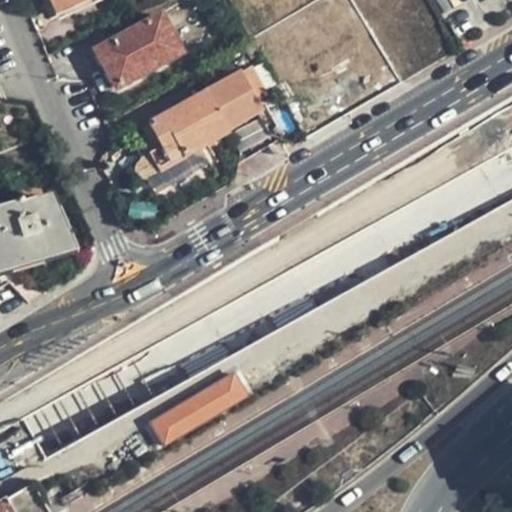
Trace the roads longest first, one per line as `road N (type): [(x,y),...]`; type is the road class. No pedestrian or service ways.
road 1 (trunk): [(511,175),(0,464)]
road 2 (secondary): [(511,59),(131,280)]
road 3 (residential): [(6,0),(131,280)]
road 4 (primary): [(330,511),(511,366)]
road 5 (secondary): [(131,280),(0,352)]
road 6 (primary): [(420,511),(452,464),(511,411)]
